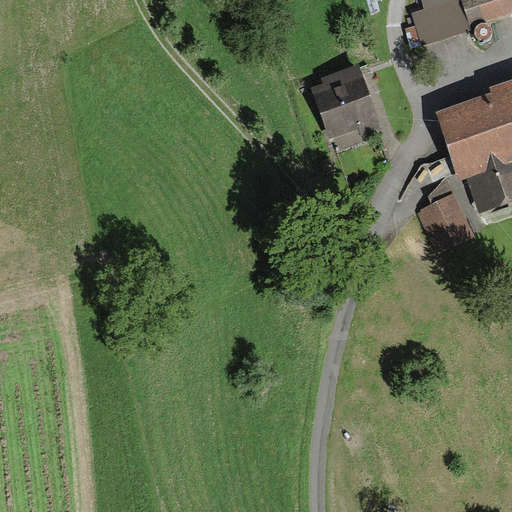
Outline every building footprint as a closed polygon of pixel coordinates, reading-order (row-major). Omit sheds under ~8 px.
[(422,49),(471,33),(470,30),(511,16),(511,0),(458,0),(424,11),(411,15),(422,49)] [(420,0),(424,11),(458,0),(420,0)] [(491,34),(489,32),(487,30),(484,30),(481,30),(479,32),(477,34),(476,36),(476,39),(476,41),(478,44),(480,45),(482,46),(485,46),(488,45),(490,44),(491,42),(492,39),(492,37),(491,34)] [(362,140),(381,133),(360,69),(322,82),(324,88),(312,92),(329,144),(360,133),(362,140)] [(492,101),(437,119),(458,187),(470,185),(481,217),(501,213),(506,205),(511,207),(511,86),(490,94),(492,101)] [(438,256),(476,242),(446,181),(428,201),(432,208),(418,214),(438,256)]
